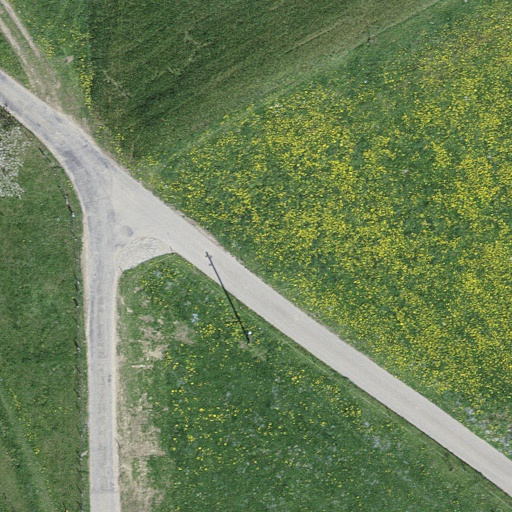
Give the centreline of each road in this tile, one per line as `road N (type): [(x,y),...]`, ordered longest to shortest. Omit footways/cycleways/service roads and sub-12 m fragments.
road 1 (unclassified): [(511,479),(265,301),(0,81)]
road 2 (track): [(0,9),(97,162),(107,511)]
